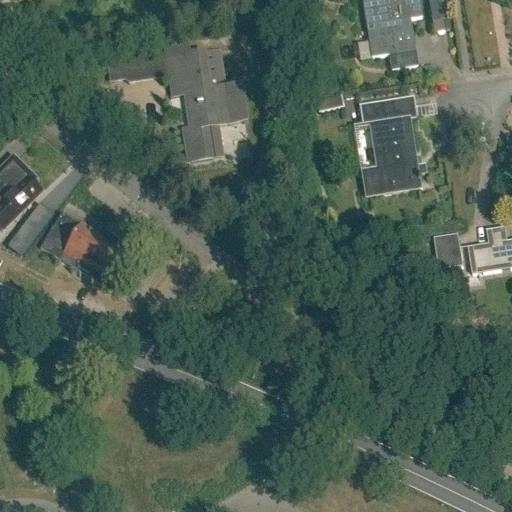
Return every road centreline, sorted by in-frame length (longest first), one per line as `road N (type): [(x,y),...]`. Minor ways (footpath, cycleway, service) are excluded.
road 1 (unclassified): [(511,475),(365,377),(0,79)]
road 2 (secondary): [(494,511),(0,300)]
